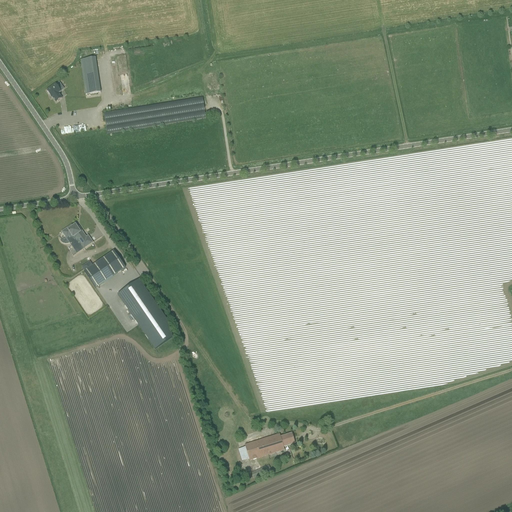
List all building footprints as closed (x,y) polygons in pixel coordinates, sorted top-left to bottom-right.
[(80,61),(86,95),(100,93),(95,58),(80,61)] [(46,91),(51,98),(52,99),(52,98),(56,103),(62,99),(59,94),(61,92),(56,85),(46,91)] [(104,113),(107,135),(206,119),(203,98),(104,113)] [(183,157),(209,153),(206,131),(169,136),(172,156),(182,154),(183,157)] [(154,136),(158,141),(163,137),(158,132),(154,136)] [(146,150),(149,145),(140,140),(137,145),(146,150)] [(77,228),(76,226),(73,228),(72,226),(62,232),(60,234),(60,236),(60,239),(60,241),(62,243),(64,244),(66,244),(69,243),(74,250),(75,251),(82,246),(84,249),(92,243),(88,237),(86,238),(78,227),(77,228)] [(84,272),(87,276),(95,289),(125,268),(114,252),(92,266),(90,262),(82,268),(84,272)] [(158,307),(141,282),(91,316),(107,341),(158,307)] [(242,462),(249,459),(250,461),(284,450),(284,448),(295,444),(292,434),(280,438),(280,435),(245,446),(245,448),(238,450),(242,462)] [(268,466),(251,473),(254,479),(267,473),(267,472),(270,471),(268,466)]
